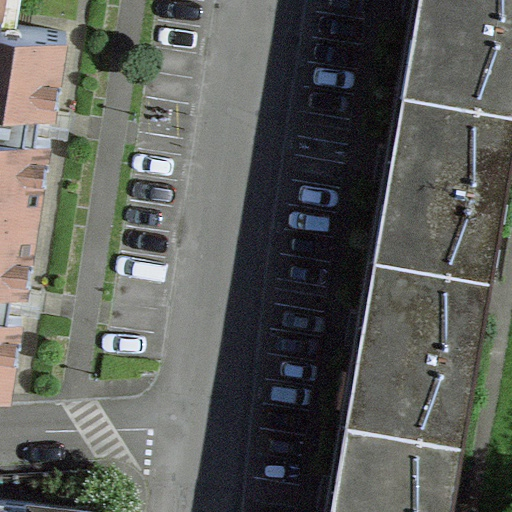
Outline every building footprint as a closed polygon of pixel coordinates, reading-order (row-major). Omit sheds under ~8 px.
[(447,511),(511,139),(511,0),(401,0),(399,14),(413,16),(390,144),(378,143),(373,175),(385,177),(363,310),(349,307),(343,341),(358,343),(335,475),(322,472),(316,504),(329,506),(328,511),(447,511)] [(67,29),(0,18),(0,208),(36,215),(49,133),(53,108),(67,29)] [(53,108),(49,133),(66,136),(70,111),(53,108)] [(36,215),(0,208),(0,385),(8,387),(20,310),(24,286),(36,215)] [(24,286),(20,310),(37,314),(41,288),(24,286)] [(120,511),(121,509),(0,494),(0,511),(120,511)]
